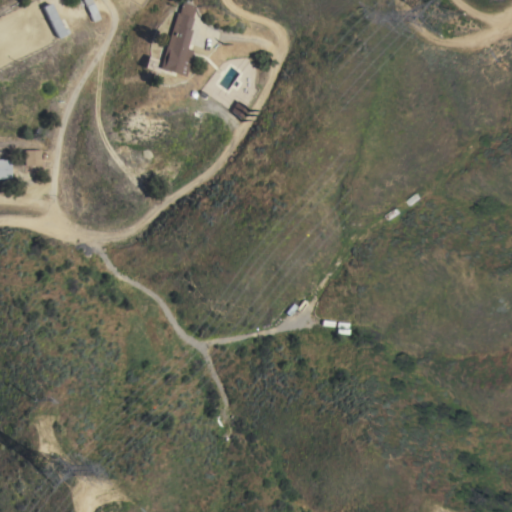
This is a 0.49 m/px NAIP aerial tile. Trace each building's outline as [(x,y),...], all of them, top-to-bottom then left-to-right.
[(81,0),(89,0),(99,19),(91,22),(81,0)] [(175,12),(177,13),(181,2),(195,7),(191,17),(193,18),(189,29),(191,30),(185,48),(191,50),(183,76),(163,70),(162,71),(156,68),(175,12)] [(40,7),(48,3),(61,30),(65,29),(67,33),(55,38),(40,7)] [(247,108),(240,119),(229,111),(236,100),(247,108)] [(42,150),(42,154),(48,153),(48,159),(42,159),(42,165),(26,165),(25,150),(42,150)] [(0,179),(0,159),(11,159),(12,179),(0,179)]
